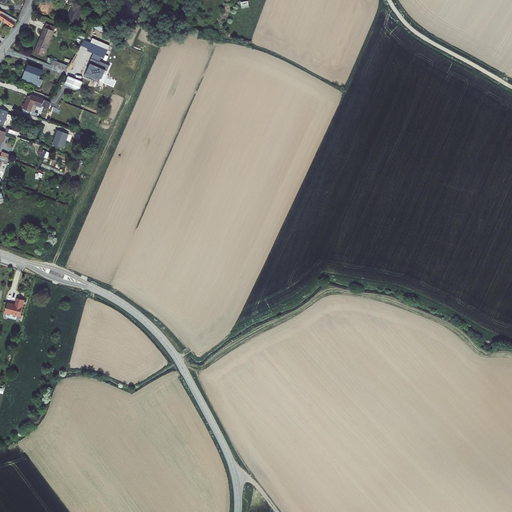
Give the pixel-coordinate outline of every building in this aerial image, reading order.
[(81,4),(72,0),(71,0),(64,17),(74,21),(81,4)] [(0,9),(0,17),(12,26),(17,19),(0,9)] [(42,26),(33,49),(43,53),(52,30),(50,29),(42,26)] [(82,46),(88,49),(91,43),(85,40),(82,46)] [(88,49),(87,51),(105,58),(108,50),(91,43),(88,49)] [(39,69),(26,63),(24,68),(27,70),(24,78),(39,84),(41,79),(37,77),(39,69)] [(67,75),(64,83),(79,89),(80,86),(82,81),(67,75)] [(28,96),(26,104),(24,103),(22,108),(24,108),(23,112),(38,117),(39,113),(35,112),(37,105),(38,103),(43,105),(44,103),(46,103),(45,104),(46,105),(51,106),(52,102),(51,101),(45,99),(33,94),(28,96)] [(9,111),(0,108),(0,122),(3,124),(9,111)] [(55,137),(54,136),(51,144),(62,148),(68,134),(58,130),(55,137)] [(93,137),(81,132),(79,140),(90,144),(93,137)] [(46,157),(49,151),(41,148),(38,154),(46,157)] [(0,177),(2,171),(0,170),(0,163),(1,161),(6,163),(8,157),(0,154),(0,177)] [(20,316),(25,300),(18,298),(16,304),(8,302),(5,312),(20,316)]
